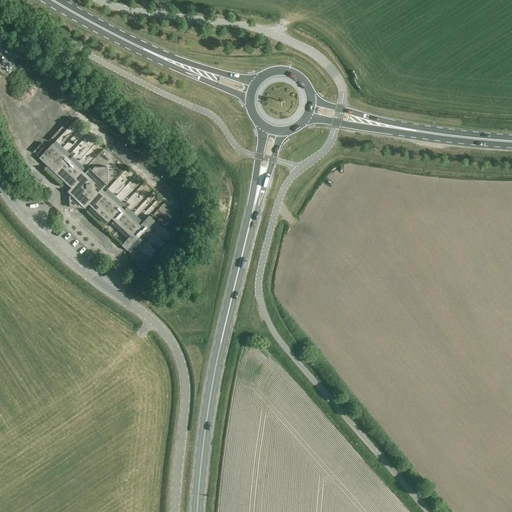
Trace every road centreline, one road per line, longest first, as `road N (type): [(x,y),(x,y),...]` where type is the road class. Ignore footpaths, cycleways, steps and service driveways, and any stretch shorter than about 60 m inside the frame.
road 1 (unclassified): [(173,511),(185,395),(176,350),(157,324),(50,246),(0,188)]
road 2 (primary): [(196,511),(213,373),(253,205)]
road 3 (unclassified): [(339,109),(342,88),(329,68),(274,34),(98,0)]
road 4 (secondary): [(142,49),(249,103)]
road 5 (secondary): [(258,79),(142,49)]
